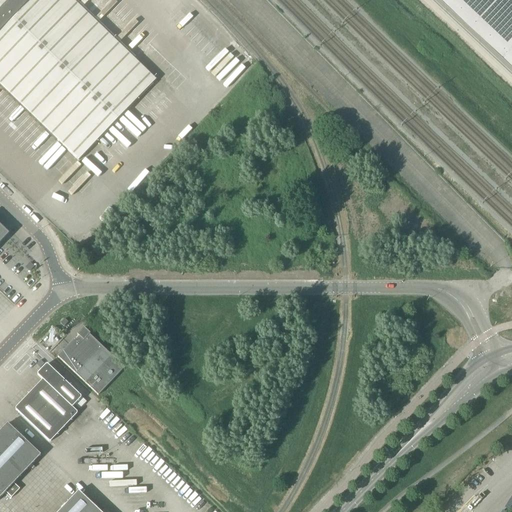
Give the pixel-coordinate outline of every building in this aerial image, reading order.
[(0,0),(0,86),(78,161),(155,80),(72,0),(0,0)] [(511,0),(431,0),(444,12),(506,71),(511,76),(511,0)] [(0,243),(9,235),(0,226),(0,243)] [(103,315),(99,320),(106,327),(110,322),(103,315)] [(124,369),(89,335),(90,334),(83,328),(77,335),(79,337),(76,340),(75,339),(57,357),(98,396),(124,369)] [(15,411),(19,414),(49,442),(50,442),(77,415),(77,413),(72,408),(75,405),(80,410),(86,403),(82,398),(81,399),(80,399),(80,397),(47,366),(45,366),(37,374),(37,376),(42,381),(15,409),(15,411)] [(7,424),(0,431),(0,498),(5,493),(11,498),(19,490),(13,484),(40,456),(7,424)] [(59,511),(98,511),(78,492),(59,511)]
